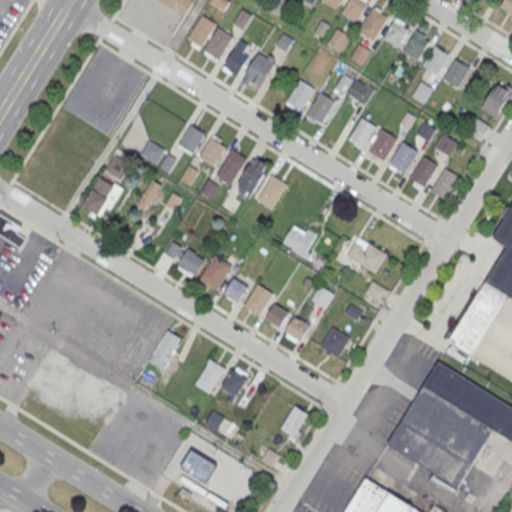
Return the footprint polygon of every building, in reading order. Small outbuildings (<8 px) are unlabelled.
[(195,0),(185,15),(184,15),(159,0),(195,0)] [(322,0),(339,0),(335,8),(322,0)] [(342,11),(349,0),(362,0),(367,3),(356,20),(342,11)] [(511,0),(511,13),(500,6),(503,0),(511,0)] [(387,16),(373,7),(359,29),(373,38),(387,16)] [(242,8),(251,14),(242,29),(233,23),(242,8)] [(216,23),(202,14),(188,37),(202,46),(216,23)] [(321,19),(330,24),(322,37),(313,31),(321,19)] [(408,28),(394,19),(382,38),(396,47),(408,28)] [(233,35),(219,27),(205,49),(219,58),(233,35)] [(337,27),(351,36),(342,50),(328,41),(337,27)] [(429,40),(425,38),(427,34),(416,28),(403,51),(418,60),(429,40)] [(282,31),(294,39),(286,52),(274,44),(282,31)] [(249,55),(243,52),(248,44),(239,38),(223,65),(237,74),(249,55)] [(359,43),(371,51),(363,64),(351,56),(359,43)] [(450,52),(436,43),(423,64),(437,72),(450,52)] [(274,61),(260,52),(245,75),(259,84),(274,61)] [(470,66),(456,57),(443,77),(457,86),(470,66)] [(336,88),(366,103),(373,88),(343,73),(336,88)] [(314,87),(300,78),(286,99),(300,108),(314,87)] [(421,80),(433,88),(424,102),(412,95),(421,80)] [(481,109),(495,118),(511,92),(497,83),(481,109)] [(334,101),(320,92),(307,113),(321,122),(334,101)] [(406,110),(415,116),(408,128),(399,123),(406,110)] [(477,117),(490,125),(480,140),(468,132),(477,117)] [(360,149),(377,131),(366,119),(349,138),(360,149)] [(424,120),(436,127),(428,141),(416,133),(424,120)] [(206,131),(192,122),(179,143),(193,152),(206,131)] [(397,137),(383,128),(369,150),(383,159),(397,137)] [(443,132),(457,141),(449,154),(435,146),(443,132)] [(226,144),(212,135),(199,156),(213,165),(226,144)] [(156,163),(164,150),(150,141),(141,154),(156,163)] [(417,150),(403,141),(390,162),(404,171),(417,150)] [(246,158),(232,149),(218,170),(232,179),(246,158)] [(438,164),(424,155),(410,176),(424,185),(438,164)] [(250,196),(269,165),(255,156),(236,188),(250,196)] [(124,175),(125,160),(110,158),(109,174),(124,175)] [(459,175),(445,167),(431,188),(445,197),(459,175)] [(287,183),(273,174),(257,198),(271,207),(287,183)] [(123,191),(102,176),(82,206),(100,218),(107,207),(111,209),(123,191)] [(144,212),(161,185),(152,180),(135,206),(144,212)] [(202,194),(211,198),(218,185),(209,180),(202,194)] [(511,204),(511,379),(448,340),(485,281),(507,247),(493,236),(511,204)] [(0,236),(20,248),(30,231),(0,213),(0,236)] [(319,237),(297,221),(283,241),(304,257),(319,237)] [(386,254),(358,236),(346,255),(375,272),(386,254)] [(163,256),(195,276),(205,260),(173,241),(163,256)] [(216,255),(232,264),(217,288),(202,279),(216,255)] [(248,285),(234,277),(224,292),(238,300),(248,285)] [(380,303),(388,291),(373,281),(365,293),(380,303)] [(258,283),(273,292),(260,314),(244,305),(258,283)] [(334,293),(320,284),(311,299),(325,307),(334,293)] [(289,311),(275,303),(265,318),(279,326),(289,311)] [(309,324),(295,315),(286,330),(300,339),(309,324)] [(332,326),(350,337),(338,357),(320,346),(332,326)] [(183,339),(168,329),(149,361),(164,370),(183,339)] [(225,367),(211,359),(196,383),(210,392),(225,367)] [(439,360),(511,405),(511,439),(494,428),(458,487),(388,443),(439,360)] [(247,379),(233,370),(223,385),(237,394),(247,379)] [(308,413),(295,405),(281,427),(294,435),(308,413)] [(226,419),(213,412),(206,424),(219,432),(226,419)] [(181,468),(205,484),(217,466),(193,450),(181,468)] [(262,460),(272,466),(278,456),(268,450),(262,460)] [(343,511),(365,476),(422,511),(343,511)]
